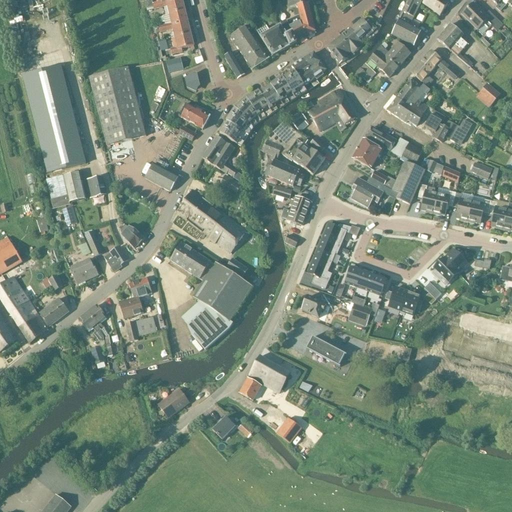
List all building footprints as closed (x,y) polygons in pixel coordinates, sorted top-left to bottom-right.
[(165,0),(166,1),(159,2),(161,9),(167,7),(166,3),(180,0),(165,0)] [(185,12),(181,0),(180,0),(166,3),(167,7),(169,16),(185,12)] [(296,7),(308,5),(307,0),(285,0),(288,9),(296,7)] [(403,13),(400,21),(410,26),(413,18),(422,0),(409,0),(403,13)] [(425,0),(422,4),(439,16),(449,3),(444,0),(425,0)] [(511,0),(490,0),(497,6),(502,0),(506,0),(508,2),(507,4),(511,9),(511,0)] [(473,4),(461,16),(477,31),(482,36),(488,30),(489,31),(492,28),(497,33),(503,27),(491,15),(487,18),(485,16),(473,4)] [(296,7),(299,17),(308,38),(315,34),(308,5),(296,7)] [(166,32),(173,30),(172,27),(188,23),(185,12),(169,16),(171,24),(165,26),(166,32)] [(282,26),(280,27),(284,34),(285,33),(287,37),(292,34),(297,44),(308,38),(299,17),(282,24),(282,26)] [(362,20),(350,30),(354,34),(352,36),(356,41),(355,41),(361,49),(364,46),(359,40),(364,35),(366,37),(367,38),(373,33),(372,32),(376,30),(368,21),(365,24),(362,20)] [(421,32),(410,26),(400,21),(392,36),(413,47),(421,32)] [(191,35),(188,23),(172,27),(173,30),(175,39),(191,35)] [(450,26),(443,33),(463,50),(467,45),(460,39),(463,37),(450,26)] [(272,58),(266,50),(264,52),(247,27),(230,38),(252,71),(272,58)] [(260,39),(270,33),(266,27),(256,33),(260,39)] [(284,39),(287,37),(285,33),(284,34),(280,27),(270,33),(260,39),(266,50),(272,58),(272,59),(289,49),(288,48),(289,48),(284,39)] [(361,49),(355,41),(356,41),(352,36),(354,34),(350,30),(327,48),(339,65),(348,59),(348,60),(354,55),(354,54),(361,48),(361,49)] [(437,41),(438,42),(450,52),(457,57),(463,50),(443,33),(437,41)] [(292,34),(287,37),(284,39),(289,48),(288,48),(289,49),(297,45),(297,44),(292,34)] [(191,35),(175,39),(172,39),(175,49),(171,50),(172,56),(183,53),(182,50),(194,47),(191,35)] [(164,41),(158,43),(160,52),(167,50),(164,41)] [(397,44),(389,54),(401,65),(410,55),(397,44)] [(401,65),(389,54),(381,47),(369,61),(389,79),(401,65)] [(443,72),(448,67),(441,61),(431,52),(411,74),(421,83),(422,82),(428,87),(433,82),(427,77),(431,73),(430,72),(436,66),(443,72)] [(224,58),(237,80),(245,75),(232,53),(224,58)] [(315,80),(322,75),(326,72),(314,54),(303,61),(309,70),(308,71),(315,80)] [(463,58),(461,61),(466,65),(470,61),(464,56),(463,58)] [(292,68),(294,72),(304,87),(315,80),(308,71),(309,70),(303,61),(292,68)] [(61,68),(22,78),(47,175),(86,165),(61,68)] [(129,69),(89,79),(107,147),(147,137),(129,69)] [(366,75),(360,69),(353,76),(360,82),(366,75)] [(304,87),(294,72),(283,79),(282,78),(282,79),(291,94),(293,97),(296,95),(295,93),(304,87)] [(173,80),(178,98),(195,93),(190,75),(173,80)] [(431,94),(430,92),(423,87),(413,78),(411,81),(397,100),(406,107),(404,111),(420,123),(416,129),(421,132),(433,111),(429,108),(419,102),(424,95),(426,97),(428,98),(431,94)] [(270,86),(271,87),(281,103),(284,101),(283,100),(291,94),(282,79),(270,86)] [(487,85),(479,94),(492,106),(500,97),(487,85)] [(270,111),(273,109),(272,108),(280,102),(281,103),(271,87),(260,94),(259,94),(268,108),(270,111)] [(320,133),(321,133),(342,121),(345,126),(355,119),(338,91),(317,103),(318,105),(307,112),(320,133)] [(259,94),(260,94),(258,92),(247,99),(258,117),(260,115),(259,113),(268,108),(259,94)] [(252,122),(251,122),(250,120),(256,115),(257,117),(258,117),(247,99),(245,100),(236,109),(248,123),(249,124),(252,122)] [(408,123),(416,129),(420,123),(404,111),(406,107),(397,100),(387,112),(407,125),(408,123)] [(188,106),(181,119),(203,131),(210,118),(188,106)] [(248,123),(236,109),(234,111),(234,110),(226,122),(242,133),(243,134),(245,131),(243,129),(248,123)] [(433,139),(441,125),(445,119),(433,111),(421,132),(428,136),(433,139)] [(291,122),(296,129),(307,121),(301,114),(291,122)] [(450,130),(445,127),(441,125),(433,139),(442,144),(445,138),(458,146),(461,145),(471,125),(464,121),(460,129),(458,128),(453,125),(450,130)] [(242,133),(226,122),(227,123),(219,134),(237,146),(239,143),(237,141),(242,133)] [(268,137),(266,141),(267,141),(282,148),(280,154),(291,163),(292,161),(304,146),(307,148),(309,146),(312,143),(294,131),(285,122),(268,137)] [(182,127),(179,134),(178,135),(192,143),(196,135),(182,127)] [(366,138),(390,151),(393,147),(396,142),(372,128),(366,138)] [(476,135),(491,144),(495,136),(481,128),(476,135)] [(202,159),(220,171),(221,170),(233,178),(237,172),(225,165),(234,150),(216,138),(202,159)] [(312,143),(309,146),(320,155),(326,149),(316,139),(312,143)] [(381,151),(363,140),(352,159),(371,170),(377,159),(379,160),(382,156),(379,155),(381,151)] [(393,147),(390,151),(389,153),(401,159),(401,158),(409,145),(400,140),(395,148),(393,147)] [(267,141),(262,153),(267,155),(268,167),(271,168),(273,162),(274,161),(276,162),(277,160),(280,154),(282,148),(267,141)] [(409,144),(409,145),(401,158),(415,166),(423,152),(409,144)] [(304,146),(292,161),(298,165),(309,150),(307,148),(304,146)] [(298,165),(298,166),(313,177),(325,160),(310,149),(309,150),(298,165)] [(271,168),(267,177),(293,188),(294,185),(300,187),(304,177),(298,174),(299,172),(276,162),(274,161),(273,162),(271,168)] [(430,162),(425,172),(433,175),(437,165),(430,162)] [(398,195),(396,200),(410,206),(424,172),(405,163),(392,192),(398,195)] [(477,175),(476,176),(488,181),(492,171),(486,168),(480,166),(474,164),(471,173),(477,175)] [(145,179),(170,193),(178,178),(153,165),(145,179)] [(445,167),(442,178),(458,184),(460,174),(445,167)] [(113,171),(119,193),(129,190),(123,168),(113,171)] [(496,180),(498,170),(495,169),(490,179),(496,180)] [(86,199),(79,173),(63,177),(69,203),(86,199)] [(377,173),(373,181),(382,186),(386,178),(377,173)] [(69,203),(63,177),(63,176),(46,180),(53,210),(70,206),(69,203)] [(225,176),(220,183),(236,194),(241,186),(225,176)] [(86,181),(87,182),(90,199),(106,196),(102,177),(86,181)] [(355,192),(350,200),(368,210),(372,202),(377,205),(384,193),(386,194),(388,190),(368,179),(365,183),(358,179),(351,190),(355,192)] [(432,215),(437,194),(426,191),(427,187),(420,186),(417,200),(423,201),(420,211),(425,212),(425,213),(432,215)] [(273,196),(290,201),(293,192),(276,187),(273,196)] [(177,214),(208,238),(224,216),(193,191),(177,214)] [(447,207),(452,208),(456,194),(449,192),(448,196),(437,194),(432,215),(439,216),(440,215),(445,216),(447,207)] [(456,194),(452,208),(458,209),(455,219),(461,220),(460,221),(467,223),(472,202),(461,199),(462,195),(456,194)] [(295,198),(290,213),(305,218),(311,203),(295,198)] [(472,202),(467,223),(474,224),(480,225),(482,215),(487,216),(491,202),(484,201),(483,205),(472,202)] [(505,217),(507,210),(496,208),(497,204),(491,202),(487,216),(493,217),(490,227),(496,229),(495,230),(502,231),(505,217)] [(505,217),(502,231),(509,233),(509,232),(511,232),(511,205),(509,204),(507,210),(505,217)] [(7,205),(1,206),(1,209),(2,214),(9,213),(7,205)] [(62,211),(66,225),(75,222),(71,209),(62,211)] [(290,213),(284,211),(283,213),(281,219),(287,221),(302,226),(305,218),(290,213)] [(246,233),(224,216),(208,238),(230,255),(246,233)] [(37,222),(40,234),(49,231),(45,219),(37,222)] [(328,225),(322,240),(340,248),(346,234),(349,235),(349,234),(351,229),(340,225),(338,229),(328,225)] [(137,247),(144,240),(134,231),(126,227),(120,229),(122,237),(125,241),(134,250),(137,247)] [(80,232),(76,234),(81,244),(85,242),(80,232)] [(92,233),(85,236),(91,249),(99,246),(93,232),(92,233)] [(284,244),(295,249),(299,241),(288,235),(284,244)] [(322,240),(315,256),(332,263),(335,255),(337,256),(340,248),(322,240)] [(86,243),(79,247),(84,257),(91,254),(86,243)] [(180,267),(191,250),(181,244),(170,261),(180,267)] [(12,246),(0,252),(0,276),(22,263),(12,246)] [(103,254),(99,246),(91,249),(94,258),(103,254)] [(104,259),(114,274),(119,270),(120,268),(119,267),(120,266),(129,261),(120,247),(110,254),(110,255),(104,259)] [(180,267),(203,283),(214,266),(191,250),(180,267)] [(443,259),(442,259),(443,260),(458,275),(467,265),(453,251),(443,260),(443,259)] [(315,256),(307,274),(314,277),(311,285),(325,290),(328,283),(329,283),(332,275),(327,274),(332,263),(315,256)] [(91,260),(71,269),(70,269),(78,286),(98,276),(91,260)] [(248,270),(232,260),(226,269),(242,279),(248,270)] [(435,271),(431,274),(439,282),(443,278),(448,284),(458,275),(443,260),(434,269),(433,268),(435,271)] [(214,266),(203,283),(193,298),(207,308),(187,326),(192,336),(205,351),(229,329),(232,324),(230,323),(252,288),(215,264),(214,266)] [(502,268),(499,281),(511,283),(511,290),(511,291),(508,307),(511,308),(511,267),(510,270),(502,268)] [(351,268),(345,285),(357,289),(363,272),(351,268)] [(363,272),(357,289),(369,293),(375,276),(363,272)] [(375,276),(369,293),(380,297),(386,280),(375,276)] [(46,280),(42,282),(46,290),(51,287),(54,293),(63,288),(57,277),(47,282),(46,280)] [(49,327),(41,316),(39,318),(13,278),(0,286),(0,298),(31,345),(48,331),(47,329),(49,327)] [(138,299),(152,294),(147,279),(129,285),(134,300),(138,299)] [(429,284),(424,289),(429,294),(435,289),(429,284)] [(480,288),(480,291),(481,293),(484,294),(487,293),(488,290),(487,287),(485,286),(482,287),(480,288)] [(391,302),(388,308),(400,312),(399,315),(400,315),(408,293),(395,289),(393,294),(391,302)] [(435,289),(429,294),(436,301),(441,296),(435,289)] [(388,292),(385,300),(391,302),(393,294),(388,292)] [(408,293),(400,315),(404,317),(405,314),(413,317),(415,311),(419,312),(422,304),(418,303),(420,298),(408,293)] [(429,294),(425,298),(432,306),(436,301),(429,294)] [(143,314),(138,299),(134,300),(119,305),(124,320),(143,314)] [(327,307),(307,299),(302,311),(309,314),(309,315),(318,319),(322,310),(325,312),(327,307)] [(40,314),(41,316),(49,327),(50,328),(68,313),(58,300),(40,314)] [(104,329),(100,323),(106,318),(97,306),(87,313),(97,325),(101,331),(99,332),(104,339),(105,339),(108,357),(113,357),(109,336),(105,329),(104,329)] [(354,306),(350,317),(367,323),(371,312),(354,306)] [(100,343),(104,339),(99,332),(101,331),(97,325),(87,313),(78,320),(88,332),(93,328),(96,333),(94,335),(100,343)] [(0,352),(17,341),(0,316),(0,352)] [(153,319),(134,323),(126,325),(130,343),(138,341),(138,338),(156,333),(153,319)] [(455,330),(451,345),(467,350),(469,343),(463,342),(465,333),(455,330)] [(469,343),(467,350),(482,354),(486,338),(477,335),(474,345),(469,343)] [(346,356),(312,338),(306,350),(340,368),(340,367),(339,367),(345,356),(346,356)] [(491,350),(489,358),(507,363),(511,344),(511,343),(501,341),(498,352),(491,350)] [(105,363),(101,347),(92,350),(96,365),(105,363)] [(406,350),(403,361),(409,362),(412,351),(406,350)] [(291,374),(260,357),(248,378),(249,378),(260,384),(279,395),(291,374)] [(488,378),(491,362),(486,361),(483,377),(488,378)] [(247,380),(239,394),(253,402),(261,387),(258,386),(260,384),(249,378),(248,380),(247,380)] [(195,395),(191,390),(186,393),(190,399),(195,395)] [(168,419),(189,404),(179,391),(158,406),(168,419)] [(222,441),(223,441),(236,428),(226,418),(212,431),(222,441)] [(276,435),(291,445),(302,430),(288,419),(276,435)] [(244,424),(239,429),(248,438),(253,433),(244,424)] [(42,511),(68,511),(72,508),(55,495),(42,511)]
